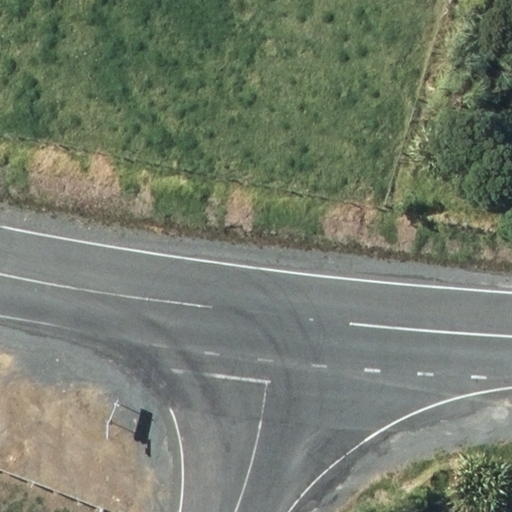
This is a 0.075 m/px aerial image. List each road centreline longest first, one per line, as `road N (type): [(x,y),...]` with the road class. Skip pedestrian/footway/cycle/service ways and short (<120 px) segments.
road 1 (tertiary): [(0,270),(282,318)]
road 2 (tertiary): [(282,318),(511,332)]
road 3 (unclassified): [(282,318),(235,511)]
